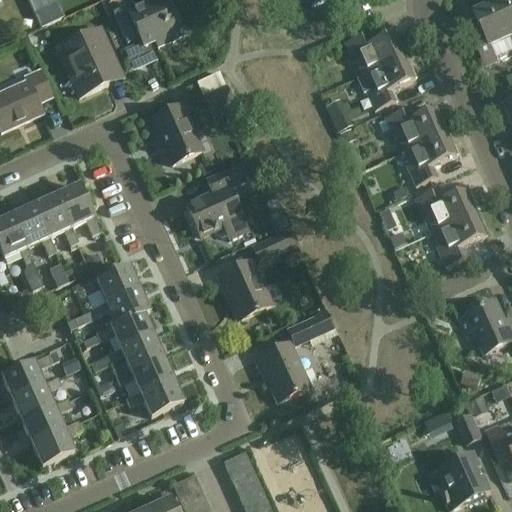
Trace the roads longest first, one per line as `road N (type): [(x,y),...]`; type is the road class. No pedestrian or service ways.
road 1 (residential): [(0,179),(99,140),(119,157),(241,426),(52,511)]
road 2 (residential): [(511,213),(426,0)]
road 3 (residential): [(0,317),(51,295),(70,339),(12,363),(0,333)]
